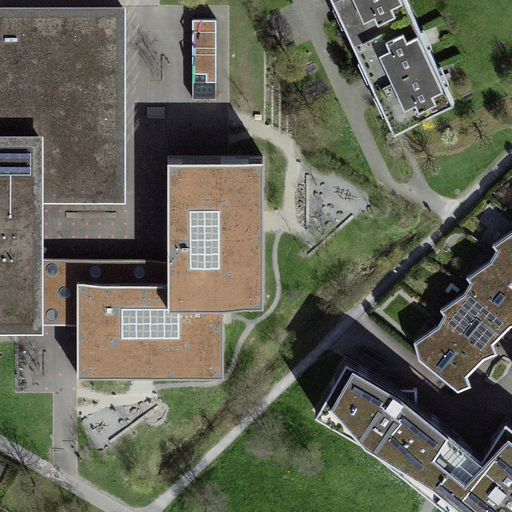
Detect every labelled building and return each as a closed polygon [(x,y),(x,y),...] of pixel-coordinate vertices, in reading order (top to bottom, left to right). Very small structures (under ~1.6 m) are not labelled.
[(412,0),(338,0),(396,124),(458,95),(412,0)] [(122,6),(1,6),(1,131),(0,131),(0,323),(39,323),(41,195),(122,195),(122,6)] [(195,16),(195,97),(218,97),(217,16),(195,16)] [(264,301),(263,155),(167,155),(168,277),(77,278),(76,374),(224,373),(224,302),(264,301)] [(493,254),(511,269),(511,228),(492,243),(496,248),(493,254)] [(467,286),(511,323),(511,322),(511,269),(493,254),(490,258),(467,275),(470,280),(467,286)] [(440,319),(485,355),(497,349),(493,341),(511,323),(467,286),(464,290),(440,307),(444,312),(440,319)] [(485,355),(440,319),(437,323),(414,339),(418,356),(458,388),(470,383),(467,373),(485,355)] [(443,502),(481,453),(417,401),(417,387),(401,388),(346,357),(315,410),(366,440),(435,495),(443,502)] [(481,453),(443,502),(455,511),(511,511),(511,420),(506,416),(481,453)]
